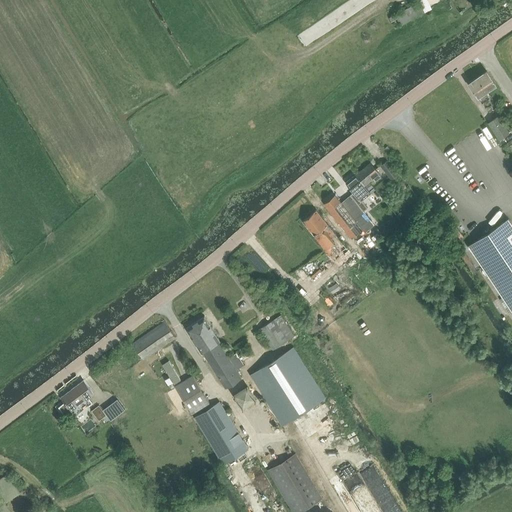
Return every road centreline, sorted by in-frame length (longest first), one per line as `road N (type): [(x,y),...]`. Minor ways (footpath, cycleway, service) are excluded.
road 1 (tertiary): [(0,423),(341,150),(511,25)]
road 2 (track): [(0,299),(104,222),(95,179)]
road 3 (track): [(127,511),(114,491),(56,501),(0,460)]
road 4 (track): [(341,511),(299,436),(260,442)]
